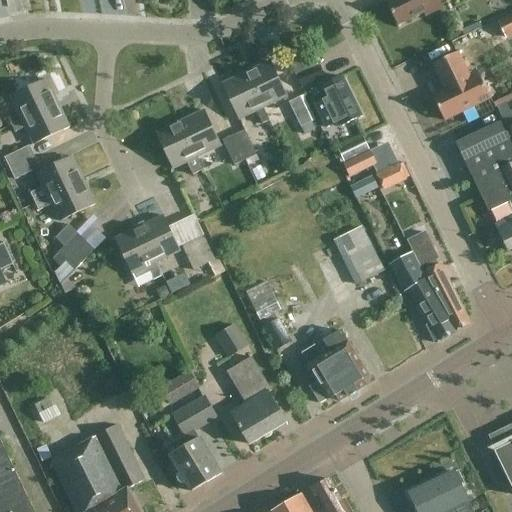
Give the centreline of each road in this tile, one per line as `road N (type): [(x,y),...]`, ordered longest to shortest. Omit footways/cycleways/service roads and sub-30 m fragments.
road 1 (residential): [(503,335),(340,0)]
road 2 (tertiary): [(339,439),(503,335)]
road 3 (residential): [(110,34),(206,36),(287,0)]
road 4 (residential): [(135,202),(104,137),(110,34)]
road 5 (tertiary): [(219,511),(339,439)]
